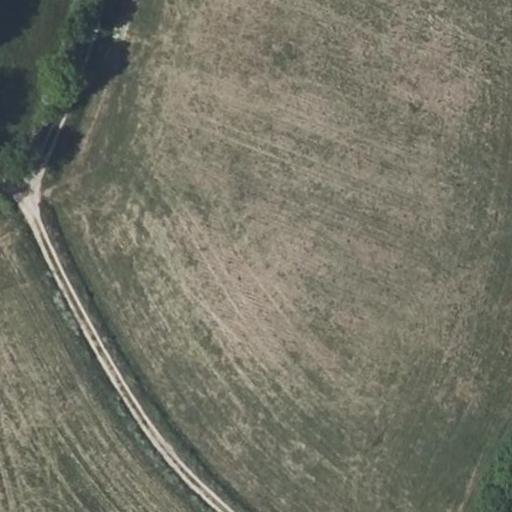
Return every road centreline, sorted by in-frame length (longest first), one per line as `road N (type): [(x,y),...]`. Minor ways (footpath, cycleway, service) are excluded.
road 1 (track): [(232,511),(187,474),(89,337),(18,192)]
road 2 (track): [(18,192),(60,133),(99,0)]
